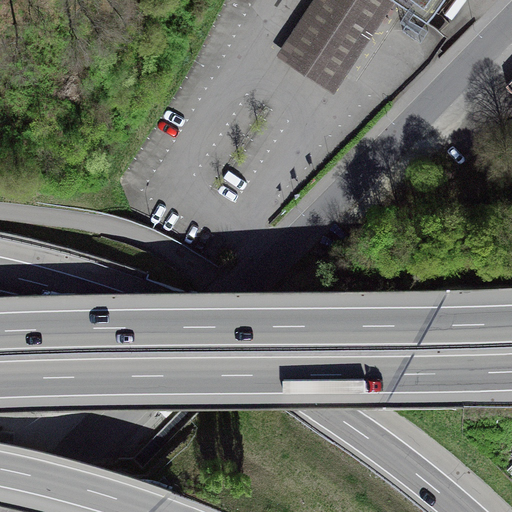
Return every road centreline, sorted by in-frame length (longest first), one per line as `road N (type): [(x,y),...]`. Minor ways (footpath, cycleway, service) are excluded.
road 1 (residential): [(31,511),(511,19)]
road 2 (motorway): [(461,511),(346,423),(252,365),(133,313),(0,274)]
road 3 (motorway): [(0,379),(511,371)]
road 4 (motorway): [(511,323),(0,331)]
road 5 (track): [(115,0),(0,129)]
road 6 (motorway): [(0,469),(157,511)]
road 7 (unknown): [(312,113),(418,11)]
